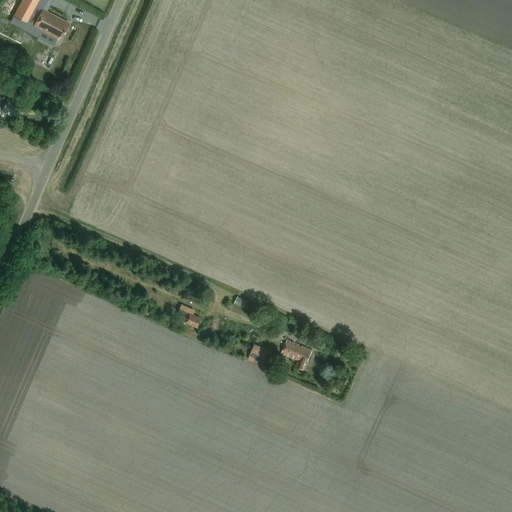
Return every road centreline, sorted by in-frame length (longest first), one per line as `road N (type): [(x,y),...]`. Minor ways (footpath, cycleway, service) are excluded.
road 1 (track): [(29,209),(219,291)]
road 2 (unclassified): [(49,165),(120,0)]
road 3 (unclassified): [(0,278),(49,165)]
